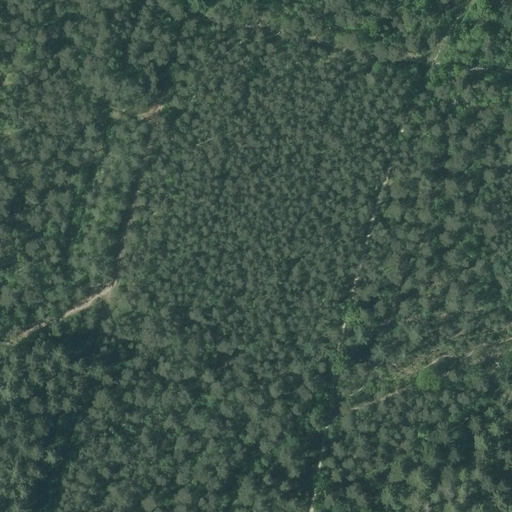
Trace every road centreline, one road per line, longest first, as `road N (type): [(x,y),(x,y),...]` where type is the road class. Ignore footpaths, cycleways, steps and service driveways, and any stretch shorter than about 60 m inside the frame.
road 1 (track): [(137,198),(357,263),(430,63)]
road 2 (track): [(226,511),(251,479),(356,406),(511,352)]
road 3 (track): [(357,263),(333,356),(310,511)]
road 4 (track): [(186,17),(430,63)]
road 5 (track): [(0,122),(56,116),(121,146),(153,139)]
road 6 (track): [(0,348),(112,285)]
road 7 (track): [(153,139),(186,17)]
road 8 (track): [(0,64),(100,79),(112,95)]
